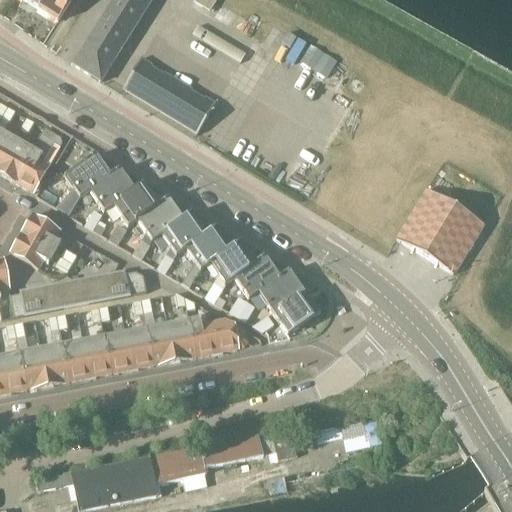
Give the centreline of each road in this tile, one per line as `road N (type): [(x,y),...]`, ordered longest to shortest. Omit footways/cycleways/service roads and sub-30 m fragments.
road 1 (tertiary): [(406,315),(359,274),(0,54)]
road 2 (residential): [(0,465),(318,391),(351,368)]
road 3 (residential): [(0,414),(302,356),(351,368)]
road 4 (tertiary): [(511,471),(406,315)]
